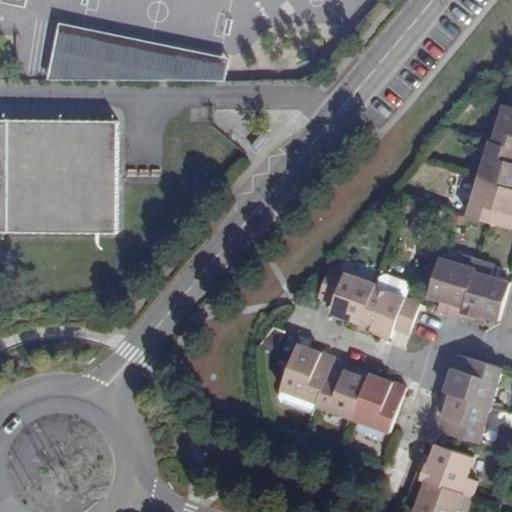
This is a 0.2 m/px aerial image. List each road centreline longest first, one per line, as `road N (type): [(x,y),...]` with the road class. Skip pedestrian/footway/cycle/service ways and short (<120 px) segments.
road 1 (residential): [(426,0),(97,405)]
road 2 (residential): [(388,511),(431,366)]
road 3 (residential): [(431,366),(302,317)]
